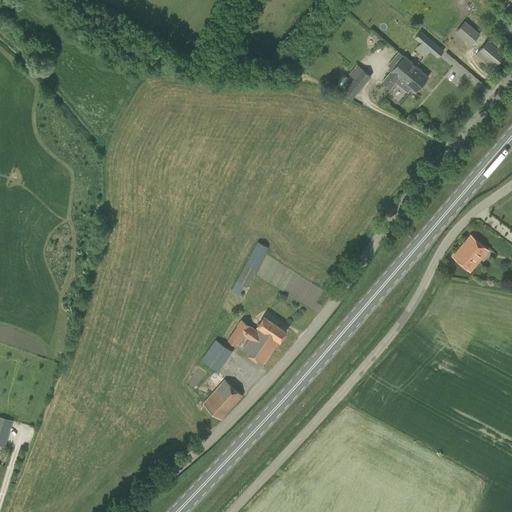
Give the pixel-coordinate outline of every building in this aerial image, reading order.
[(455,31),(471,45),(480,34),(465,21),(455,31)] [(414,39),(437,59),(443,52),(420,32),(414,39)] [(476,55),(486,64),(490,60),(495,64),(503,55),(488,41),(476,55)] [(403,56),(390,72),(381,82),(390,90),(399,79),(415,92),(428,76),(412,63),(420,53),(410,43),(401,54),(403,56)] [(355,95),(371,76),(356,65),(348,74),(354,79),(346,88),(355,95)] [(423,113),(413,113),(414,121),(423,121),(423,113)] [(470,235),(452,256),(470,271),(488,250),(470,235)] [(257,241),(232,291),(239,295),(244,286),(247,287),(268,247),(257,241)] [(257,326),(255,329),(241,319),(227,339),(236,346),(244,336),(249,339),(241,350),(263,365),(279,342),(287,331),(264,315),(256,326),(257,326)] [(206,346),(209,348),(201,359),(218,372),(233,352),(215,339),(212,337),(206,346)] [(221,420),(243,396),(225,379),(203,403),(221,420)] [(0,448),(3,450),(11,421),(4,419),(4,418),(0,416),(0,448)]
